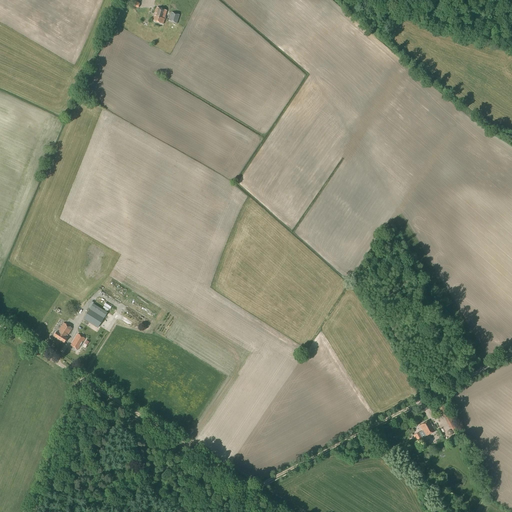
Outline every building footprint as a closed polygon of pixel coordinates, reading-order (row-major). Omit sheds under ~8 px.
[(153,22),(163,25),(165,20),(166,21),(166,18),(165,18),(167,12),(157,8),(153,22)] [(168,21),(177,24),(179,15),(171,12),(168,21)] [(84,319),(98,328),(104,318),(90,309),(84,319)] [(54,336),(64,343),(67,339),(66,338),(72,328),(64,323),(57,333),(56,332),(54,336)] [(71,345),(78,350),(85,339),(78,334),(71,345)] [(441,409),(448,422),(453,420),(446,406),(441,409)] [(423,431),(420,433),(421,434),(423,438),(435,431),(429,420),(419,426),(423,431)] [(414,436),(418,443),(424,440),(423,438),(421,434),(420,433),(420,432),(414,436)]
